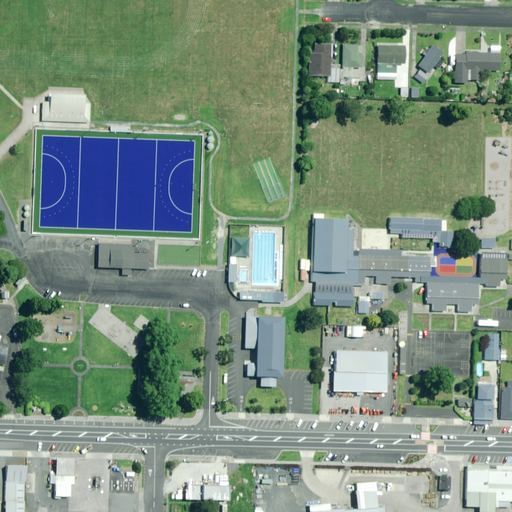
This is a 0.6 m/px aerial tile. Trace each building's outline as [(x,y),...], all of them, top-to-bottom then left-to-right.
[(329,44),(313,43),(313,53),(308,53),(307,76),(327,77),(326,82),(338,82),(338,69),(328,68),(329,44)] [(361,45),(342,44),(340,77),(352,77),(352,68),(360,68),(361,45)] [(403,45),(377,45),(376,74),(395,74),(395,64),(403,64),(403,45)] [(433,66),(437,69),(440,65),(444,68),(446,65),(438,59),(442,53),(432,46),(417,66),(420,68),(413,77),(421,83),(428,74),(427,73),(433,66)] [(498,71),(498,53),(463,52),(463,54),(455,54),(453,83),(466,83),(467,80),(481,80),(481,70),(498,71)] [(43,83),(43,112),(93,113),(94,94),(85,94),(85,84),(43,83)] [(305,208),(302,271),(359,274),(359,266),(420,269),(421,255),(398,254),(398,247),(347,244),(348,221),(341,221),(341,210),(305,208)] [(431,210),(413,209),(413,223),(431,223),(431,210)] [(430,239),(442,239),(443,222),(431,221),(430,239)] [(102,235),(102,260),(152,261),(152,244),(136,244),(136,236),(102,235)] [(494,248),(494,238),(480,238),(480,248),(494,248)] [(498,250),(473,249),(472,270),(479,270),(478,278),(491,278),(491,270),(497,270),(498,250)] [(237,275),(238,256),(224,255),(223,274),(237,275)] [(467,275),(416,274),(416,295),(423,295),(422,304),(437,304),(438,296),(448,297),(448,304),(463,304),(463,298),(466,298),(467,275)] [(346,286),(304,284),(304,296),(329,297),(346,298),(346,286)] [(362,291),(352,290),(351,305),(361,305),(362,291)] [(281,302),(282,293),(239,291),(238,299),(260,300),(260,302),(281,302)] [(285,312),(247,311),(246,342),(257,343),(257,371),(262,371),(262,381),(278,381),(279,371),(283,372),(285,312)] [(505,331),(490,330),(490,354),(505,354),(505,331)] [(393,346),(334,344),(333,359),(324,359),(322,407),(364,409),(365,385),(392,386),(393,346)] [(495,381),(475,381),(474,414),(494,415),(495,381)] [(470,399),(457,398),(457,406),(469,407),(470,399)] [(19,511),(21,458),(3,457),(1,511),(19,511)] [(72,467),(72,458),(54,457),(54,466),(54,473),(72,474),(72,467)] [(511,470),(467,470),(467,508),(477,508),(477,511),(490,511),(491,505),(511,504),(511,470)] [(54,473),(49,473),(49,484),(54,484),(53,496),(69,497),(70,485),(73,485),(74,474),(72,474),(54,473)] [(357,501),(307,506),(308,511),(382,511),(379,476),(355,478),(357,501)] [(451,476),(439,476),(439,490),(450,490),(451,476)] [(433,494),(422,493),(421,502),(432,503),(433,494)]
